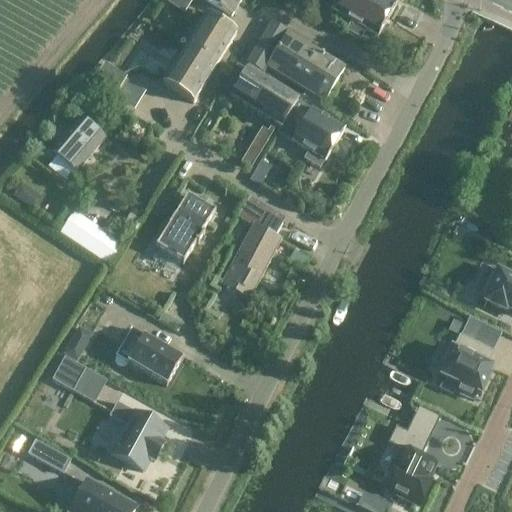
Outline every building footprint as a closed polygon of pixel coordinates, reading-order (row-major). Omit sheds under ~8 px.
[(180,0),(172,0),(169,6),(183,15),(189,6),(180,0)] [(205,0),(205,1),(231,17),(241,0),(205,0)] [(375,38),(385,22),(395,5),(385,0),(336,0),(330,12),(350,24),(346,32),(359,40),(364,32),(375,38)] [(161,84),(193,104),(235,36),(203,17),(161,84)] [(263,74),(266,68),(287,34),(269,23),(245,63),(263,74)] [(287,34),(266,68),(323,103),(344,69),(287,34)] [(126,79),(104,64),(89,87),(112,102),(126,79)] [(236,65),(221,89),(231,95),(229,99),(279,129),(296,102),(236,65)] [(276,134),(290,143),(306,153),(302,160),(318,170),(323,163),(323,164),(344,132),(317,115),(296,102),(279,129),(276,134)] [(51,153),(75,174),(104,141),(80,120),(51,153)] [(255,164),(270,132),(260,128),(245,159),(255,164)] [(27,190),(21,186),(13,197),(24,205),(28,198),(27,190)] [(162,193),(151,211),(159,215),(169,198),(162,193)] [(155,248),(182,265),(213,214),(186,197),(155,248)] [(238,219),(253,226),(220,286),(248,301),(280,241),(274,238),(284,221),(249,199),(238,219)] [(72,213),(59,233),(110,267),(123,247),(79,218),(72,213)] [(124,224),(134,231),(139,222),(129,216),(124,224)] [(511,279),(497,273),(485,300),(487,301),(486,303),(504,312),(505,310),(511,313),(511,279)] [(144,337),(142,336),(130,329),(122,344),(134,351),(128,362),(127,362),(126,364),(128,365),(128,364),(164,386),(166,387),(167,385),(166,385),(181,361),(182,359),(180,358),(144,337)] [(445,369),(440,378),(458,386),(454,393),(472,401),(475,395),(480,397),(489,379),(486,378),(491,369),(486,367),(492,354),(459,338),(453,351),(451,350),(442,368),(445,369)] [(75,363),(80,354),(67,347),(62,355),(75,363)] [(64,361),(51,383),(72,395),(85,373),(64,361)] [(121,423),(129,408),(117,402),(109,416),(121,423)] [(162,450),(157,447),(165,435),(133,417),(110,458),(141,476),(148,464),(152,466),(162,450)] [(399,451),(380,490),(419,508),(431,483),(427,481),(435,466),(420,459),(428,444),(395,428),(387,445),(399,451)] [(40,448),(33,461),(68,480),(75,467),(40,448)] [(139,511),(92,487),(78,511),(139,511)] [(364,491),(357,504),(372,511),(383,511),(388,503),(364,491)]
